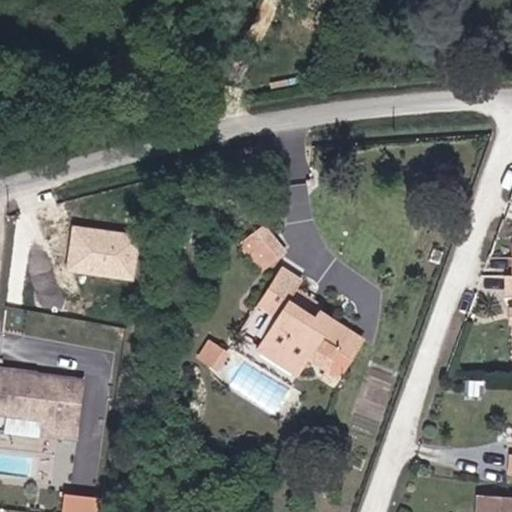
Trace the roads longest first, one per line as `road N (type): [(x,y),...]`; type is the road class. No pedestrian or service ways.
road 1 (residential): [(0,193),(106,158),(290,120),(511,98)]
road 2 (residential): [(511,146),(379,511)]
